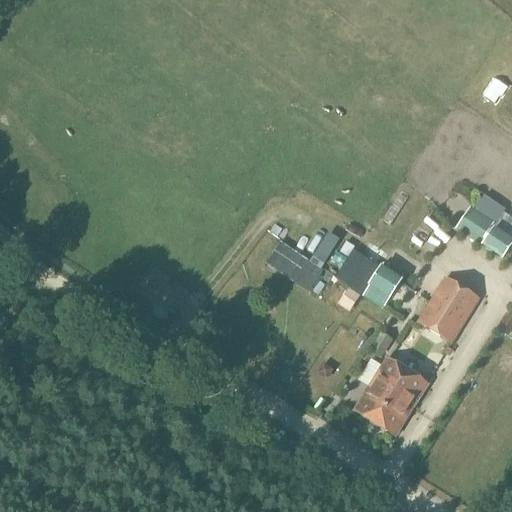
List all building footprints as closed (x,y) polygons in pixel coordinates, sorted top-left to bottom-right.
[(456,227),(482,245),(493,230),(494,227),(469,209),(456,227)] [(417,244),(423,228),(407,223),(402,239),(417,244)] [(511,240),(493,230),(482,245),(482,246),(503,259),(511,244),(511,240)] [(280,240),(266,262),(309,290),(323,269),(280,240)] [(345,267),(359,276),(366,264),(352,255),(345,267)] [(367,287),(368,288),(361,298),(380,309),(387,299),(389,300),(401,281),(380,268),(367,287)] [(451,346),(479,299),(444,277),(416,323),(451,346)] [(393,298),(414,311),(423,296),(403,283),(393,298)] [(349,312),(358,298),(348,291),(339,305),(349,312)] [(511,326),(511,317),(506,314),(496,331),(506,337),(511,326)] [(382,358),(392,341),(381,334),(370,350),(382,358)] [(393,436),(425,385),(386,361),(355,412),(393,436)]
